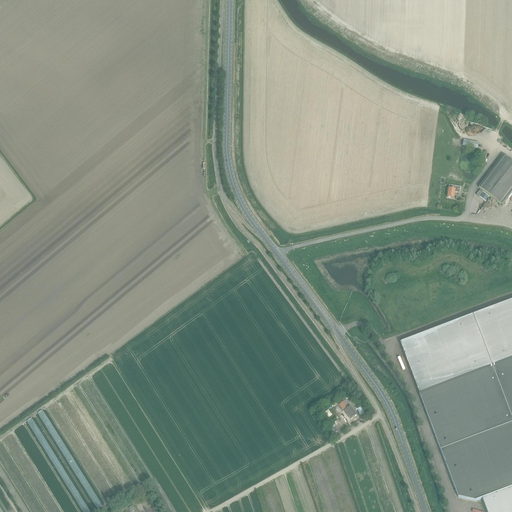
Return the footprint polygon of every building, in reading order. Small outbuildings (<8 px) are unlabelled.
[(464,140),(462,146),(477,149),(479,143),(464,140)] [(479,188),(502,205),(511,191),(511,162),(503,155),(479,188)] [(460,193),(461,187),(449,185),(449,189),(447,197),(454,198),(455,193),(460,193)] [(486,202),(489,197),(483,192),(479,197),(486,202)] [(511,511),(511,300),(400,343),(414,380),(419,394),(458,498),(476,502),(482,499),(486,511),(511,511)] [(342,409),(349,404),(346,400),(339,405),(342,409)] [(351,419),(357,415),(351,407),(350,407),(349,405),(345,408),(347,410),(345,411),(351,419)]
